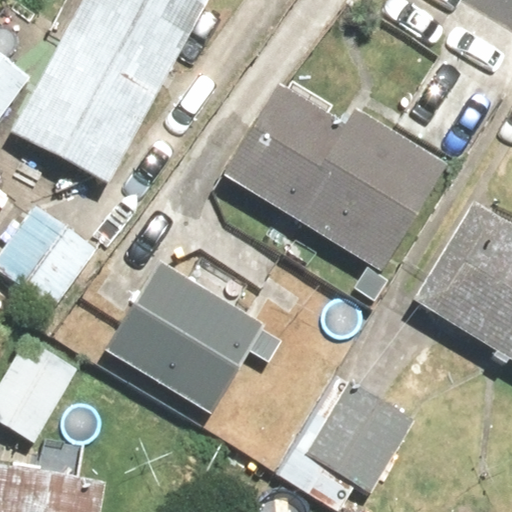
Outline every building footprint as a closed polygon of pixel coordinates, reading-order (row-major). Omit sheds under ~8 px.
[(0,138),(103,190),(196,8),(179,0),(70,0),(0,137),(0,138)] [(269,92),(214,181),(372,276),(436,172),(341,114),(331,130),(269,92)] [(511,239),(459,208),(399,307),(511,375),(511,239)] [(96,249),(38,211),(0,269),(0,277),(54,313),(96,249)] [(269,329),(170,268),(116,356),(215,417),(269,329)] [(87,379),(31,345),(0,395),(0,421),(44,449),(87,379)] [(426,431),(343,381),(284,479),(337,511),(345,511),(360,487),(383,502),(426,431)] [(89,511),(93,490),(0,477),(0,511),(89,511)]
